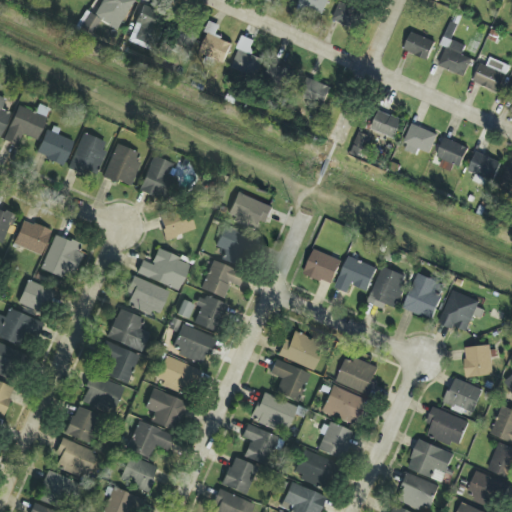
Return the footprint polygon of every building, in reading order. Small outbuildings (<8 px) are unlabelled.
[(76,26),(91,35),(100,20),(116,30),(134,0),(102,0),(93,15),(85,10),(76,26)] [(299,0),(297,6),(322,16),(328,0),(299,0)] [(364,12),(340,1),(332,19),(356,30),(364,12)] [(164,14),(142,6),(130,38),(153,46),(164,14)] [(207,32),(216,35),(219,25),(211,22),(207,32)] [(179,52),(181,46),(193,50),(199,31),(180,25),(172,49),(179,52)] [(446,47),(438,66),(464,77),(472,59),(461,54),(465,45),(450,39),(453,33),(446,30),(440,45),(446,47)] [(427,60),(434,41),(411,32),(404,51),(427,60)] [(226,62),(232,42),(207,34),(201,54),(226,62)] [(263,58),(250,54),(255,40),(242,36),(231,69),(257,77),(263,58)] [(473,82),(499,92),(508,65),(489,58),(486,65),(480,63),(473,82)] [(294,70),(271,63),(264,84),(288,91),(294,70)] [(298,96),(323,107),(332,87),(306,76),(298,96)] [(0,132),(9,112),(1,109),(5,99),(0,97),(0,132)] [(37,140),(49,108),(38,104),(35,112),(17,105),(4,140),(18,145),(21,134),(37,140)] [(395,139),(403,120),(379,110),(371,129),(395,139)] [(431,153),(437,133),(411,125),(403,150),(417,154),(418,149),(431,153)] [(72,140),(44,131),(36,155),(64,164),(72,140)] [(363,159),(372,137),(359,132),(350,153),(363,159)] [(108,143),(82,133),(68,168),(93,179),(108,143)] [(140,163),(135,161),(138,153),(116,144),(101,177),(116,184),(117,180),(130,186),(140,163)] [(468,172),(493,181),(501,161),(476,152),(468,172)] [(174,163),(150,156),(140,193),(164,199),(174,163)] [(273,207),(237,192),(226,219),(257,232),(261,221),(266,223),(273,207)] [(166,240),(195,229),(186,206),(157,217),(166,240)] [(13,214),(0,209),(0,242),(2,243),(13,214)] [(13,245),(42,254),(50,229),(21,220),(13,245)] [(240,265),(248,235),(221,228),(216,246),(225,249),(222,261),(240,265)] [(41,268),(72,280),(82,253),(76,251),(79,243),(54,234),(41,268)] [(332,285),(342,261),(314,249),(304,273),(332,285)] [(156,250),(150,264),(141,260),(136,274),(178,291),(189,263),(156,250)] [(376,266),(346,257),(336,289),(348,293),(351,285),(368,291),(376,266)] [(223,298),(229,283),(238,287),(244,274),(212,260),(200,289),(223,298)] [(385,308),(386,305),(396,308),(406,275),(380,267),(369,304),(385,308)] [(403,309),(432,320),(442,295),(433,292),(438,281),(417,273),(403,309)] [(125,292),(131,294),(126,305),(150,314),(151,311),(159,314),(168,291),(132,276),(125,292)] [(50,289),(25,281),(17,305),(42,313),(50,289)] [(466,333),(479,301),(452,290),(439,322),(466,333)] [(200,307),(193,323),(216,333),(228,306),(199,294),(194,305),(200,307)] [(0,337),(21,346),(28,329),(38,333),(42,323),(8,309),(4,317),(0,315),(0,337)] [(138,329),(142,317),(116,309),(107,340),(142,350),(148,331),(138,329)] [(214,340),(183,324),(170,349),(202,365),(214,340)] [(313,368),(322,341),(292,332),(290,341),(282,338),(277,357),(313,368)] [(20,352),(0,343),(0,374),(9,378),(20,352)] [(139,356),(108,343),(96,371),(127,384),(139,356)] [(495,375),(492,345),(463,347),(466,378),(495,375)] [(198,370),(165,356),(155,382),(188,396),(198,370)] [(345,359),(336,382),(369,394),(379,367),(355,358),(353,362),(345,359)] [(297,401),(307,372),(274,360),(269,374),(280,378),(274,393),(297,401)] [(114,413),(123,387),(90,375),(81,401),(114,413)] [(474,413),(482,388),(453,379),(444,405),(462,411),(463,409),(474,413)] [(0,413),(3,415),(13,387),(0,382),(0,413)] [(366,399),(332,385),(321,411),(355,425),(366,399)] [(150,421),(174,431),(185,402),(152,389),(145,408),(153,412),(150,421)] [(250,421),(286,433),(296,405),(260,393),(250,421)] [(490,433),(511,443),(511,409),(503,405),(490,433)] [(89,443),(98,414),(74,406),(65,435),(89,443)] [(468,422),(433,407),(426,423),(431,425),(427,435),(458,448),(468,422)] [(317,449),(340,460),(353,433),(326,420),(320,433),(323,435),(317,449)] [(167,450),(173,435),(139,421),(128,450),(149,458),(154,445),(167,450)] [(249,441),(243,456),(264,465),(276,437),(246,424),(241,437),(249,441)] [(54,454),(60,456),(55,467),(86,480),(97,453),(61,438),(54,454)] [(433,468),(446,473),(453,453),(418,440),(407,469),(430,477),(433,468)] [(488,470),(510,479),(511,474),(511,447),(499,442),(488,470)] [(292,475),(325,489),(335,463),(303,449),(292,475)] [(147,492),(157,468),(130,456),(120,481),(147,492)] [(246,495),(256,466),(232,457),(221,485),(246,495)] [(470,501),(492,509),(502,481),(475,471),(468,490),(474,492),(470,501)] [(38,499),(70,508),(78,481),(46,472),(38,499)] [(430,510),(437,484),(404,474),(396,501),(420,509),(421,507),(430,510)] [(318,511),(325,496),(290,482),(282,501),(292,505),(289,511),(318,511)] [(102,511),(128,511),(129,510),(134,511),(139,511),(144,501),(112,487),(102,511)] [(214,511),(250,511),(254,504),(217,489),(212,504),(217,506),(214,511)] [(56,511),(32,503),(28,511),(56,511)] [(483,511),(462,503),(458,511),(483,511)]
